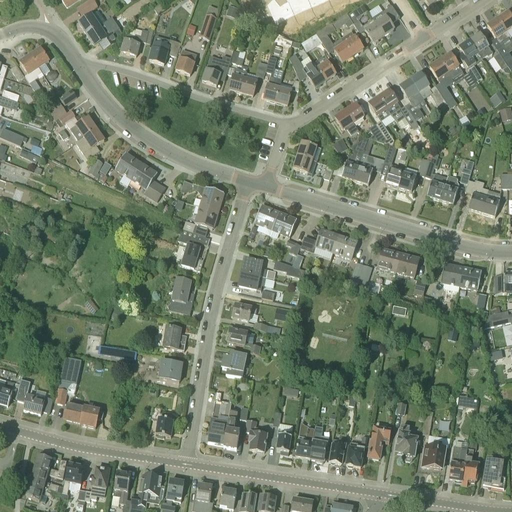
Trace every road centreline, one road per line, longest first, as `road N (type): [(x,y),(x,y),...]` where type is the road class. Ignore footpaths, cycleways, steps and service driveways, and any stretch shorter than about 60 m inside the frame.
road 1 (residential): [(246,181),(217,279),(188,464)]
road 2 (residential): [(264,186),(460,244),(511,249)]
road 3 (residential): [(291,124),(483,0)]
road 4 (residential): [(75,66),(102,62),(291,124)]
road 5 (residential): [(75,66),(111,112),(151,144),(246,181)]
road 6 (tertiary): [(188,464),(0,426)]
road 7 (tertiary): [(377,493),(188,464)]
road 8 (tertiary): [(511,511),(377,493)]
